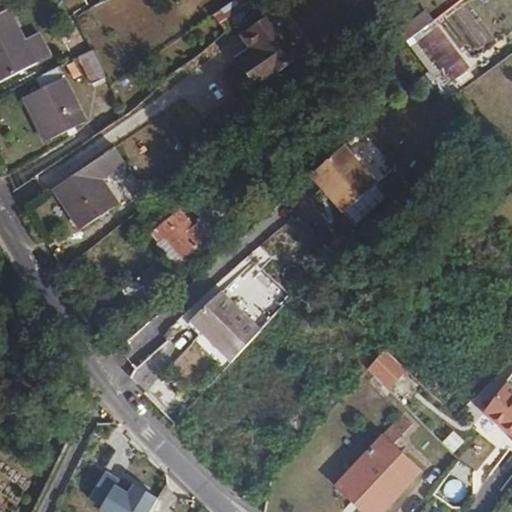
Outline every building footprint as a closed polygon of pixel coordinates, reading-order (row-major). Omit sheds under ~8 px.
[(9,12),(0,16),(0,82),(35,65),(9,12)] [(274,16),(251,34),(281,73),(305,54),(274,16)] [(431,25),(410,41),(442,84),(443,82),(463,68),(431,25)] [(92,52),(78,58),(94,87),(107,80),(92,52)] [(62,80),(23,98),(43,144),(81,125),(62,80)] [(340,145),(307,174),(340,211),(373,182),(340,145)] [(108,152),(49,194),(62,213),(98,185),(120,168),(108,152)] [(130,199),(138,212),(162,193),(155,181),(130,199)] [(98,185),(62,213),(76,234),(112,207),(98,185)] [(161,238),(176,259),(193,245),(169,215),(147,233),(154,243),(161,238)] [(154,243),(170,264),(176,259),(161,238),(154,243)] [(176,259),(170,264),(173,267),(179,262),(176,259)] [(158,287),(148,271),(118,289),(128,306),(158,287)] [(183,326),(222,368),(249,338),(211,298),(183,326)] [(392,363),(380,377),(405,401),(419,387),(392,363)] [(511,383),(506,379),(484,408),(509,428),(511,424),(511,383)] [(400,412),(332,483),(361,511),(375,511),(416,469),(388,444),(411,422),(400,412)] [(104,492),(129,506),(140,485),(115,471),(104,492)]
